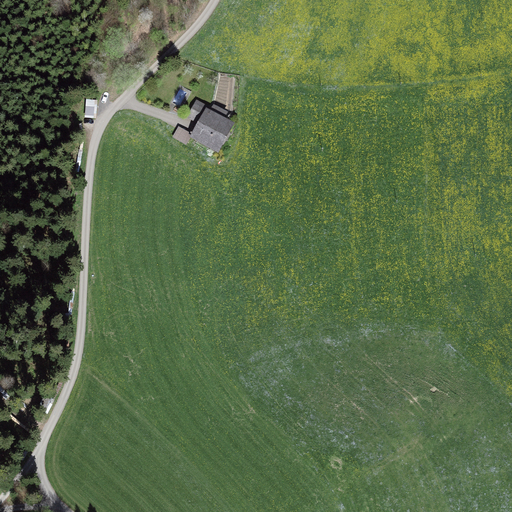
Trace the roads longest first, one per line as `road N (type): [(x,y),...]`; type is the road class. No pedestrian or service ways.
road 1 (unclassified): [(63,511),(40,466),(79,341),(95,136),(214,0)]
road 2 (track): [(149,0),(108,88),(110,111)]
